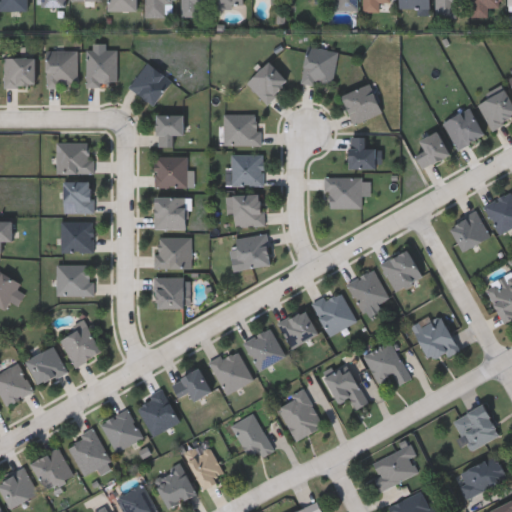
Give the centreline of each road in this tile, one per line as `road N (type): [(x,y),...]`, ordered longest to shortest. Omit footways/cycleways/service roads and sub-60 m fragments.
road 1 (residential): [(415,212),(0,449)]
road 2 (residential): [(141,364),(126,319),(119,123),(0,118)]
road 3 (residential): [(233,511),(511,358)]
road 4 (residential): [(511,379),(415,212)]
road 5 (residential): [(312,268),(297,216),(297,150),(306,128)]
